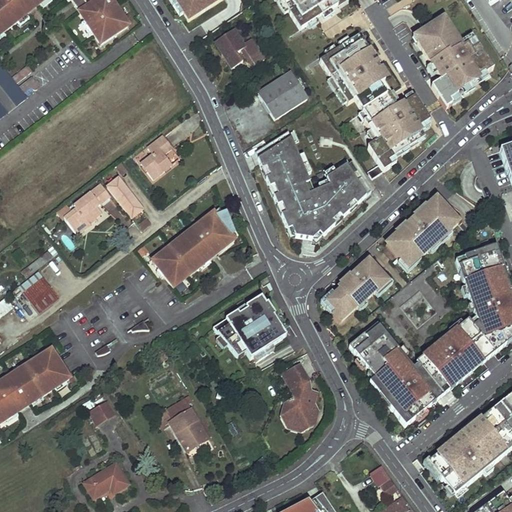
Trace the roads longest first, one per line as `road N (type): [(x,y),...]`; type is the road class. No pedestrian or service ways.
road 1 (residential): [(143,0),(215,121),(261,234),(287,269)]
road 2 (residential): [(305,273),(345,247),(477,124)]
road 3 (residential): [(227,511),(323,456),(344,426)]
road 4 (residential): [(344,426),(339,388),(296,291)]
road 5 (residential): [(428,511),(370,434),(344,426)]
